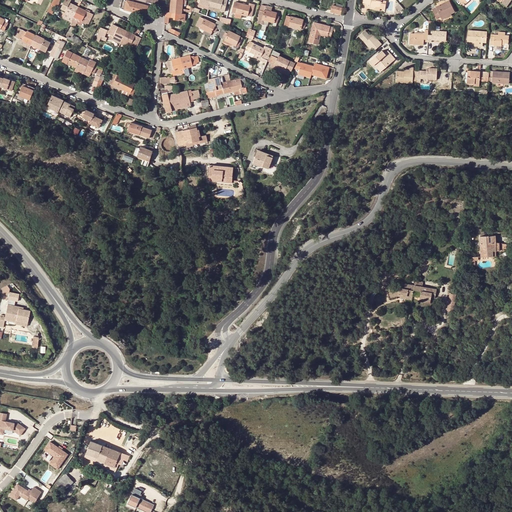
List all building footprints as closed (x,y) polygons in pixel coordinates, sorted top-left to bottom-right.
[(63,18),(71,22),(79,7),(70,3),(71,0),(70,0),(65,0),(61,9),(66,12),(63,18)] [(146,8),(146,5),(127,0),(127,1),(125,1),(125,0),(106,0),(106,3),(112,4),(113,4),(113,6),(119,8),(119,7),(121,8),(121,7),(125,8),(124,10),(146,15),(147,9),(146,8)] [(171,0),(171,7),(171,9),(182,10),(183,0),(171,0)] [(210,3),(209,5),(224,9),(226,10),(228,0),(227,0),(216,0),(216,2),(210,1),(210,3)] [(441,16),(442,19),(451,14),(455,12),(449,0),(448,0),(445,2),(446,3),(441,5),(440,4),(436,7),(436,8),(433,10),(437,18),(441,16)] [(237,10),(236,12),(252,16),(255,4),(250,3),(249,6),(235,2),(234,9),(237,10)] [(268,21),(271,11),(265,10),(266,5),(261,4),(257,22),(262,24),(263,19),(268,21)] [(91,13),(79,7),(71,22),(70,24),(72,25),(74,21),(76,22),(78,19),(85,23),(84,24),(94,28),(99,17),(95,15),(96,14),(92,12),(91,13)] [(182,14),(182,10),(171,9),(171,13),(166,12),(166,16),(165,22),(169,23),(169,17),(175,18),(179,18),(179,20),(185,20),(186,14),(182,14)] [(280,14),(271,11),(268,21),(274,22),(277,23),(280,14)] [(287,15),(285,25),(301,29),(302,27),(304,27),(305,23),(303,22),(304,20),(287,15)] [(6,19),(5,20),(0,17),(0,29),(0,30),(1,28),(5,30),(8,22),(7,22),(8,20),(6,19)] [(220,29),(224,22),(221,21),(221,22),(217,21),(216,24),(200,17),(196,25),(205,30),(211,33),(213,31),(215,32),(217,28),(220,29)] [(74,21),(72,25),(75,27),(77,23),(81,25),(83,23),(84,24),(85,23),(78,19),(76,22),(74,21)] [(320,34),(333,38),(334,32),(335,28),(314,23),(309,43),(320,45),(321,40),(319,39),(319,37),(320,34)] [(114,37),(112,39),(121,44),(127,31),(113,24),(108,34),(110,35),(114,37)] [(23,40),(31,45),(36,35),(27,31),(27,32),(18,28),(14,36),(19,39),(20,38),(23,39),(23,40)] [(101,37),(100,40),(105,42),(108,38),(105,37),(108,31),(101,28),(98,35),(101,37)] [(229,41),(233,43),(238,46),(243,38),(223,28),(219,37),(229,41)] [(374,35),(373,35),(372,37),(369,34),(366,30),(359,36),(370,49),(373,47),(375,50),(382,44),(374,35)] [(424,39),(428,39),(428,34),(429,30),(425,30),(424,32),(424,34),(415,33),(410,33),(410,44),(416,44),(424,45),(424,39)] [(428,34),(428,39),(428,42),(432,42),(432,40),(446,41),(447,31),(432,30),(432,34),(428,34)] [(467,41),(475,42),(482,42),(487,42),(487,32),(468,30),(467,41)] [(127,31),(121,44),(130,48),(131,45),(137,48),(141,38),(127,31)] [(502,44),(502,42),(504,43),(508,43),(509,35),(505,35),(505,32),(499,32),(498,34),(491,34),(490,44),(502,45),(502,44)] [(36,35),(31,45),(32,45),(40,49),(40,48),(46,51),(50,42),(36,35)] [(29,48),(31,45),(23,40),(23,39),(20,38),(19,39),(17,43),(21,44),(29,48)] [(54,57),(60,45),(62,40),(59,39),(50,55),(54,57)] [(60,45),(53,57),(57,59),(63,47),(65,42),(62,41),(60,45)] [(246,50),(247,50),(261,57),(265,59),(266,60),(273,47),(266,44),(264,48),(254,43),(250,41),(246,50)] [(260,59),(261,57),(247,50),(246,52),(247,53),(247,54),(253,57),(254,56),(260,59)] [(385,53),(382,55),(380,53),(370,61),(373,65),(375,64),(381,71),(395,59),(388,50),(385,53)] [(280,54),(274,51),(269,61),(273,63),(271,67),(284,73),(286,68),(291,71),(295,63),(279,55),(280,54)] [(77,67),(81,57),(73,53),(72,55),(67,52),(63,60),(62,62),(67,64),(68,63),(77,67)] [(190,57),(190,56),(181,58),(183,68),(193,66),(192,65),(197,64),(197,63),(199,62),(198,56),(194,57),(194,56),(190,57)] [(90,61),(81,57),(77,67),(85,71),(85,70),(91,73),(94,74),(96,71),(93,70),(95,66),(96,62),(91,59),(90,61)] [(258,62),(265,66),(268,60),(266,60),(265,59),(261,57),(260,59),(258,62)] [(180,69),(183,68),(181,58),(172,60),(172,61),(167,62),(169,71),(171,71),(173,76),(181,74),(180,69)] [(193,66),(183,68),(185,77),(191,76),(190,72),(194,71),(193,66)] [(85,71),(77,67),(75,71),(83,75),(83,74),(90,76),(91,73),(85,70),(85,71)] [(414,67),(410,67),(410,69),(409,74),(404,73),(404,71),(397,71),(396,82),(413,84),(414,67)] [(421,81),(421,79),(431,80),(437,80),(437,68),(430,68),(429,69),(429,71),(426,70),(417,70),(417,82),(421,82),(421,81)] [(480,80),(489,81),(489,72),(485,71),(485,72),(480,72),(481,71),(470,70),(470,76),(467,76),(467,83),(475,83),(474,85),(479,86),(480,80)] [(491,76),(493,77),(492,81),(492,82),(509,83),(510,72),(504,71),(504,73),(498,73),(498,71),(491,71),(491,76)] [(121,89),(126,80),(112,72),(107,82),(110,84),(121,89)] [(100,77),(97,84),(101,85),(105,76),(101,74),(100,77)] [(222,83),(231,81),(230,75),(222,75),(223,76),(215,78),(210,79),(210,82),(208,83),(210,91),(214,91),(215,90),(217,90),(216,86),(219,85),(220,89),(223,88),(222,83)] [(231,81),(233,91),(234,92),(241,90),(242,93),(247,92),(245,83),(246,83),(245,78),(231,81)] [(1,80),(0,83),(0,89),(9,93),(12,84),(1,80)] [(137,85),(126,80),(121,89),(130,93),(131,92),(133,93),(137,85)] [(220,89),(217,90),(215,90),(216,95),(233,91),(231,81),(222,83),(223,88),(220,89)] [(120,93),(121,89),(110,84),(109,87),(120,93)] [(17,98),(28,103),(32,93),(25,90),(21,88),(17,98)] [(121,89),(120,93),(119,93),(127,97),(130,93),(121,89)] [(191,90),(174,95),(176,105),(191,102),(190,101),(193,100),(193,99),(200,97),(198,90),(192,92),(191,90)] [(172,111),(177,110),(176,105),(174,95),(169,96),(168,93),(162,95),(166,112),(172,111)] [(58,101),(57,103),(50,99),(45,109),(57,115),(62,103),(58,101)] [(73,109),(63,104),(58,114),(69,119),(73,109)] [(81,120),(90,124),(93,117),(84,113),(81,120)] [(93,117),(90,124),(88,127),(97,131),(100,124),(97,123),(95,121),(95,120),(96,118),(93,117)] [(142,126),(131,122),(128,130),(154,139),(156,132),(142,127),(142,126)] [(101,138),(105,129),(101,127),(97,135),(101,138)] [(190,129),(176,132),(179,145),(199,141),(196,127),(190,129)] [(200,141),(200,144),(208,142),(206,135),(199,137),(200,141)] [(150,161),(153,151),(145,149),(140,147),(137,157),(142,159),(149,161),(150,161)] [(257,152),(273,158),(273,156),(258,150),(257,152)] [(273,158),(257,152),(251,168),(255,169),(261,171),(263,166),(268,168),(273,158)] [(209,180),(232,183),(232,181),(233,167),(210,165),(209,180)] [(290,188),(294,182),(288,178),(285,183),(289,186),(288,187),(290,188)] [(493,255),(492,243),(496,242),(496,235),(480,236),(481,256),(493,255)] [(407,296),(407,295),(413,296),(414,290),(421,291),(420,297),(431,299),(432,293),(436,293),(437,288),(423,286),(424,281),(416,280),(415,284),(405,283),(405,287),(400,287),(400,286),(389,287),(390,297),(395,297),(395,296),(399,296),(399,295),(407,296)] [(2,298),(8,299),(10,288),(8,285),(3,287),(2,298)] [(17,319),(27,321),(29,311),(19,308),(19,306),(8,304),(5,317),(0,316),(0,315),(0,325),(4,327),(5,319),(16,322),(17,319)] [(14,429),(13,431),(20,436),(22,433),(25,429),(15,421),(14,423),(5,422),(6,415),(0,413),(0,432),(3,433),(4,429),(10,430),(10,428),(14,429)] [(115,468),(119,457),(124,458),(125,453),(91,440),(85,453),(98,458),(100,453),(108,456),(104,464),(115,468)] [(49,464),(57,470),(67,455),(49,443),(44,450),(54,457),(49,464)] [(66,473),(56,482),(66,493),(76,484),(66,473)] [(35,496),(37,498),(41,492),(34,487),(31,491),(30,492),(28,490),(18,483),(9,494),(16,499),(20,494),(27,500),(28,498),(32,500),(35,496)] [(143,491),(136,488),(128,504),(144,511),(151,511),(155,505),(139,498),(143,491)]
